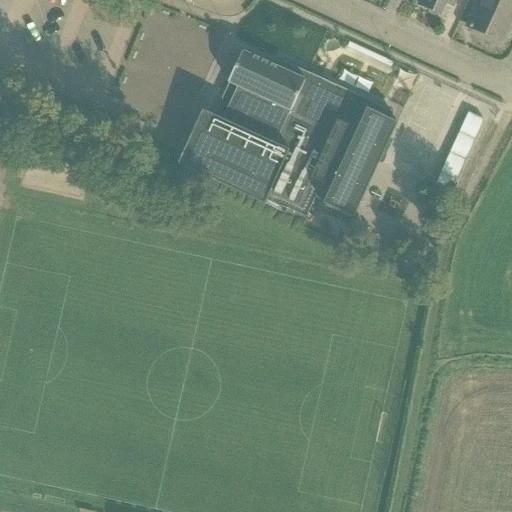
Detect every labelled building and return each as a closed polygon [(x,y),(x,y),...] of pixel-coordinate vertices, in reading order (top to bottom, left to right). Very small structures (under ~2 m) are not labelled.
[(420,0),(418,5),(441,16),(446,5),(452,8),(455,0),(420,0)] [(479,0),(475,9),(467,27),(500,43),(511,16),(511,0),(482,0),(482,2),(479,0)] [(391,68),(393,64),(349,43),(347,48),(391,68)] [(222,121),(202,112),(177,165),(264,206),(266,202),(306,220),(315,200),(323,203),(322,206),(353,220),(378,164),(381,165),(382,164),(378,162),(382,155),(386,147),(388,142),(388,143),(397,124),(387,120),(389,115),(284,66),(283,66),(281,71),(242,53),(227,84),(229,84),(225,93),(233,97),(222,121)] [(429,173),(449,181),(473,122),(453,113),(429,173)] [(363,212),(384,224),(396,204),(375,192),(363,212)] [(327,237),(329,232),(318,227),(316,232),(327,237)] [(328,237),(339,242),(341,238),(331,233),(328,237)]
